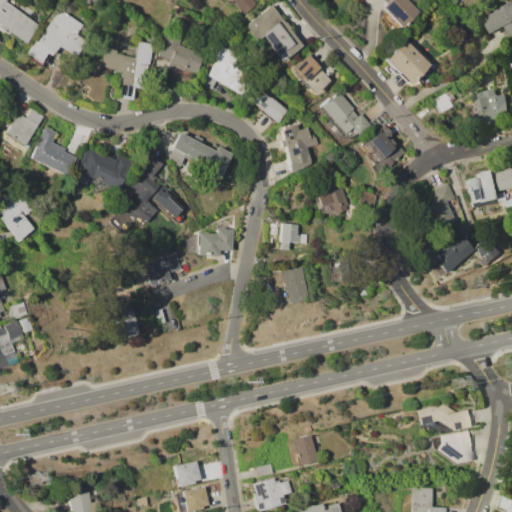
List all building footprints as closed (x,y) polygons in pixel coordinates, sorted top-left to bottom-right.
[(0,0),(5,0),(5,1),(37,24),(25,42),(10,32),(8,36),(0,30),(0,0)] [(251,0),(255,4),(242,14),(230,0),(251,0)] [(380,7),(386,2),(384,0),(406,0),(418,12),(400,29),(380,7)] [(480,17),(509,0),(511,4),(511,35),(509,37),(503,26),(490,33),(480,17)] [(242,25),(269,5),(300,46),(280,61),(261,36),(254,41),(242,25)] [(26,53),(35,40),(36,41),(51,19),(52,20),(60,9),(82,25),(77,33),(84,39),(73,55),(59,45),(51,56),(49,55),(42,65),(26,53)] [(167,64),(169,60),(157,55),(173,16),(187,23),(178,44),(203,55),(195,74),(184,70),(183,71),(167,64)] [(382,57),(401,38),(403,39),(407,35),(430,59),(426,63),(427,64),(408,83),(398,73),(394,73),(390,70),(388,73),(384,68),(388,64),(383,60),(384,59),(382,57)] [(102,47),(116,50),(116,53),(134,57),(137,40),(153,44),(143,89),(134,87),(131,100),(119,97),(122,84),(116,83),(119,71),(98,66),(102,47)] [(200,83),(214,59),(210,57),(218,43),(248,61),(240,75),(248,79),(239,94),(215,80),(210,89),(200,83)] [(288,67),(304,52),(329,79),(326,82),(327,84),(321,90),(320,88),(314,94),(288,67)] [(478,73),(490,71),(493,85),(481,87),(478,73)] [(250,102),(260,89),(270,98),(270,97),(286,110),(275,123),(250,102)] [(432,99),(450,89),(454,98),(449,101),(452,107),(440,113),(432,99)] [(474,99),(476,99),(474,92),(493,89),(494,95),(503,93),(507,115),(478,121),(478,119),(476,120),(472,100),(474,100),(474,99)] [(319,106),(329,97),(330,98),(338,92),(352,108),(351,109),(356,116),(360,113),(370,125),(358,136),(350,127),(343,134),(319,106)] [(43,116),(23,147),(4,134),(17,114),(20,116),(20,115),(25,118),(31,108),(43,116)] [(280,130),(282,130),(282,127),(296,123),(297,130),(307,128),(309,135),(313,134),(313,136),(315,136),(317,145),(306,147),(310,163),(304,166),(299,169),(294,171),(288,172),(286,164),(288,164),(280,130)] [(360,145),(376,131),(377,132),(383,126),(391,135),(388,137),(393,143),(392,144),(394,147),(397,145),(403,152),(390,163),(387,160),(379,166),(376,162),(374,164),(365,155),(367,153),(360,145)] [(29,157),(44,127),(55,132),(51,141),(64,147),(62,151),(75,157),(66,176),(29,157)] [(178,133),(192,140),(195,135),(202,138),(199,143),(210,149),(213,144),(216,145),(216,146),(230,153),(218,178),(201,170),(204,165),(190,158),(189,160),(182,157),(178,166),(165,160),(171,148),(170,148),(178,133)] [(75,170),(86,147),(112,160),(115,153),(131,160),(116,190),(75,170)] [(149,153),(161,164),(150,175),(160,185),(146,200),(151,205),(163,191),(180,207),(171,217),(159,205),(141,225),(134,219),(120,235),(107,223),(121,207),(118,204),(125,196),(130,201),(136,194),(135,192),(134,193),(126,186),(142,170),(137,165),(149,153)] [(491,169),(492,173),(511,168),(511,171),(511,187),(497,191),(499,198),(496,198),(497,201),(471,208),(469,202),(468,202),(462,180),(472,177),(472,174),(491,169)] [(314,192),(321,189),(319,183),(327,180),(331,190),(340,187),(346,205),(344,206),(345,210),(332,214),(319,213),(319,207),(314,192)] [(446,182),(454,199),(446,202),(450,211),(454,210),(458,220),(429,234),(419,212),(424,210),(423,207),(430,204),(429,201),(434,199),(430,190),(446,182)] [(0,218),(3,216),(0,211),(0,202),(17,190),(32,210),(24,216),(33,228),(16,240),(0,218)] [(370,205),(372,195),(363,193),(361,204),(370,205)] [(280,223),(297,224),(296,235),(297,235),(297,236),(299,236),(299,243),(287,242),(287,250),(278,249),(280,223)] [(196,232),(214,234),(214,228),(231,229),(230,250),(216,250),(216,256),(211,256),(211,258),(205,258),(205,255),(195,255),(196,246),(195,246),(195,234),(196,234),(196,232)] [(444,272),(433,258),(439,253),(437,250),(453,237),(455,240),(461,236),(472,249),(444,272)] [(474,246),(486,236),(499,252),(487,262),(488,262),(483,266),(479,260),(482,257),(474,246)] [(134,266),(161,257),(161,258),(174,253),(180,268),(166,273),(168,279),(148,286),(146,281),(145,281),(144,279),(138,281),(134,266)] [(280,271),(301,267),(308,299),(287,303),(280,271)] [(8,306),(23,302),(27,315),(12,319),(8,306)] [(109,313),(129,308),(137,335),(116,340),(109,313)] [(152,311),(160,309),(164,323),(156,325),(152,311)] [(18,320),(27,317),(32,331),(23,335),(18,320)] [(0,325),(16,319),(23,339),(11,344),(14,351),(5,355),(9,365),(0,368),(0,325)] [(414,410),(441,404),(449,408),(450,413),(465,410),(469,426),(451,430),(436,421),(418,425),(414,410)] [(303,426),(309,424),(311,431),(305,432),(303,426)] [(436,435),(467,430),(470,446),(468,446),(471,460),(453,463),(433,449),(437,443),(436,435)] [(290,439),(309,435),(315,461),(296,465),(290,439)] [(170,465),(196,461),(199,479),(192,480),(193,482),(174,486),(170,465)] [(254,467),(270,463),(273,474),(257,478),(254,467)] [(251,483),(272,477),(273,481),(278,480),(278,482),(287,480),(291,493),(282,495),(284,504),(256,511),(251,494),(254,493),(251,483)] [(178,511),(176,492),(206,487),(210,508),(185,511),(178,511)] [(410,511),(413,487),(432,489),(431,507),(445,508),(444,511),(410,511)] [(71,511),(68,495),(88,491),(90,503),(100,502),(101,511),(71,511)] [(136,498),(145,497),(146,505),(137,506),(136,498)] [(298,511),(298,508),(321,503),(322,510),(329,508),(328,504),(338,502),(340,511),(298,511)]
